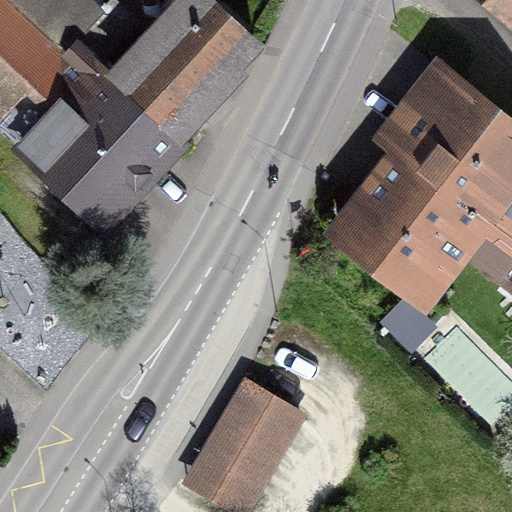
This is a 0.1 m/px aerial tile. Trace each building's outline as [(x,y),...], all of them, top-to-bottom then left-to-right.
[(0,0),(0,127),(96,218),(172,136),(109,77),(95,64),(134,23),(109,0),(102,8),(94,0),(0,0)] [(174,8),(109,77),(172,136),(234,69),(227,63),(249,39),(207,0),(176,0),(171,5),(174,8)] [(511,0),(478,0),(511,29),(511,0)] [(511,128),(454,83),(336,233),(412,292),(470,218),(511,251),(511,254),(495,276),(511,289),(511,128)] [(242,382),(183,483),(231,511),(236,511),(295,414),(242,382)]
